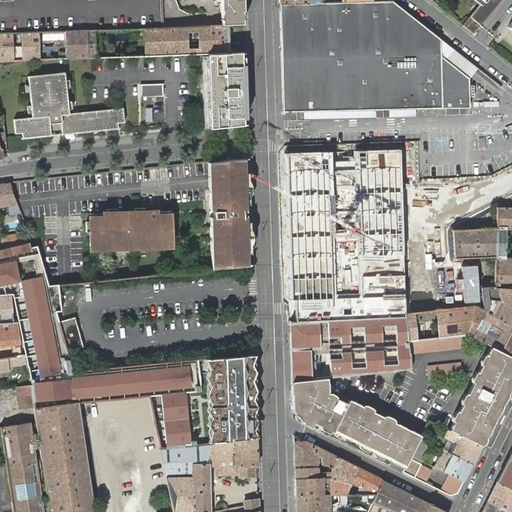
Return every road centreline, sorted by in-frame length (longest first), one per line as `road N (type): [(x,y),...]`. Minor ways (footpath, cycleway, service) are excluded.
road 1 (residential): [(281,420),(267,0)]
road 2 (unknown): [(235,0),(0,10)]
road 3 (residential): [(0,172),(208,146)]
road 4 (residential): [(464,511),(281,420)]
road 5 (unknown): [(511,179),(416,223),(420,298)]
road 6 (unknown): [(319,235),(320,285),(336,294),(358,293),(357,237)]
road 7 (residential): [(414,0),(511,78)]
